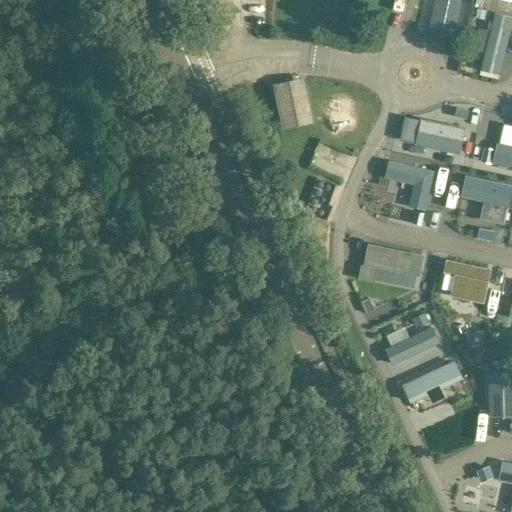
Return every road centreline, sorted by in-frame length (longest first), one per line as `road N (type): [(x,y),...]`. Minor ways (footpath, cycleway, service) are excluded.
road 1 (tertiary): [(380,511),(147,0)]
road 2 (track): [(240,203),(167,230),(0,318)]
